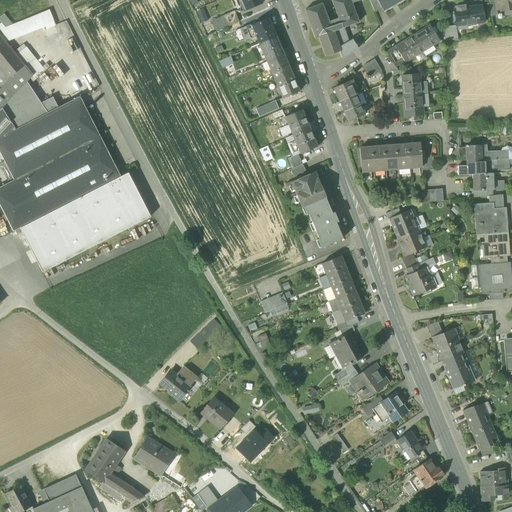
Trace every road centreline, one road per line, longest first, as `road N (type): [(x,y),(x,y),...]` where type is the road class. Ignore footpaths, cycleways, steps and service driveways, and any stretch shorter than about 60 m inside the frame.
road 1 (unclassified): [(356,511),(218,298),(63,0)]
road 2 (tertiary): [(397,322),(478,511)]
road 3 (tertiary): [(332,139),(397,322)]
road 4 (residential): [(286,511),(149,399)]
road 5 (residential): [(0,475),(149,399)]
road 6 (residential): [(149,399),(17,301)]
